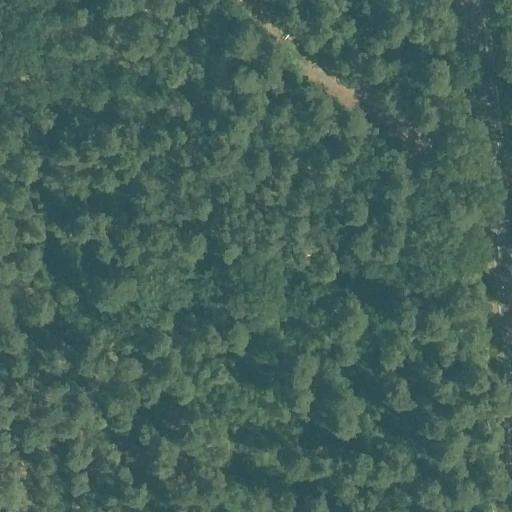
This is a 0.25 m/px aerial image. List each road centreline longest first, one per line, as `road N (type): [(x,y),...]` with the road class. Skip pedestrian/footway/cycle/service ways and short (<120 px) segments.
road 1 (tertiary): [(511,316),(476,0)]
road 2 (track): [(247,0),(497,188)]
